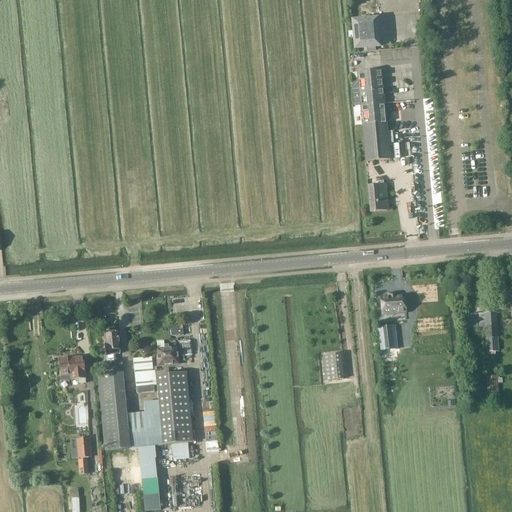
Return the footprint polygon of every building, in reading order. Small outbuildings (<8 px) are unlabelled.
[(377,19),(352,21),(354,49),(359,49),(359,53),(376,51),(375,47),(379,47),(377,19)] [(351,79),(352,93),(383,90),(381,70),(352,73),(353,79),(351,79)] [(354,107),(355,107),(384,105),(383,90),(352,93),(354,107)] [(386,124),(384,105),(355,107),(356,126),(362,126),(386,124)] [(389,159),(388,142),(393,141),(392,129),(387,130),(386,124),(362,126),(365,162),(389,159)] [(370,212),(387,210),(385,186),(367,187),(370,212)] [(511,287),(501,288),(502,300),(509,300),(509,312),(511,312),(511,287)] [(382,315),(405,313),(404,296),(380,298),(382,315)] [(496,313),(484,314),(485,331),(487,352),(498,352),(497,339),(496,313)] [(186,324),(170,325),(171,337),(183,335),(183,330),(187,330),(186,324)] [(380,352),(396,350),(394,326),(378,328),(380,352)] [(99,375),(97,376),(104,451),(128,449),(130,448),(122,363),(119,363),(117,363),(116,359),(115,359),(115,354),(118,354),(120,354),(118,336),(118,333),(104,334),(106,355),(106,360),(103,360),(103,363),(101,364),(98,364),(99,375)] [(149,344),(148,341),(144,339),(141,341),(140,344),(141,347),(144,349),(147,347),(149,344)] [(178,365),(176,349),(168,350),(168,347),(164,347),(165,350),(157,350),(158,366),(178,365)] [(325,381),(343,379),(340,355),(323,357),(325,381)] [(61,381),(78,379),(79,383),(85,383),(83,357),(59,360),(61,381)] [(153,386),(156,386),(154,372),(153,372),(151,358),(134,360),(136,387),(153,386)] [(192,443),(186,374),(156,376),(162,446),(192,443)] [(496,378),(496,375),(485,376),(486,400),(497,399),(496,383),(502,382),(501,378),(496,378)] [(348,402),(348,398),(348,395),(347,392),(346,389),(343,387),(341,385),(338,383),(336,382),(332,382),(329,382),(326,383),(322,385),(320,387),(318,389),(316,392),(316,395),(315,398),(316,401),(316,404),(318,406),(320,409),(322,411),(325,413),(327,414),(331,414),(334,414),(337,414),(340,412),(343,410),(345,408),(347,405),(348,402)] [(153,386),(136,387),(137,394),(154,393),(153,386)] [(76,440),(78,459),(91,458),(89,439),(76,440)] [(79,475),(88,475),(87,460),(78,461),(79,475)] [(71,498),(79,498),(78,489),(71,490),(71,498)]
